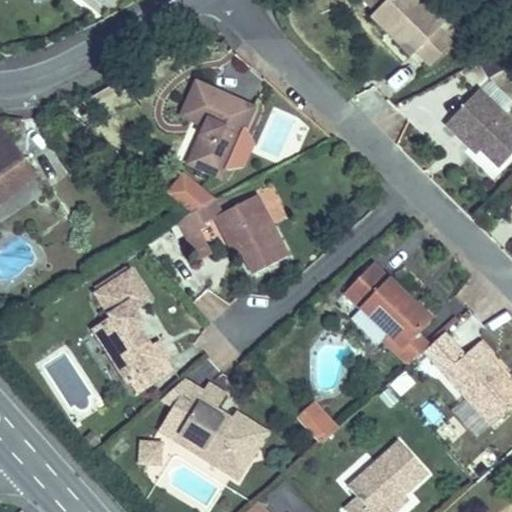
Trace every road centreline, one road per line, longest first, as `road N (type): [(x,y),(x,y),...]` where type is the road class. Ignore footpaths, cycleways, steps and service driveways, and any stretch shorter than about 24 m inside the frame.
road 1 (residential): [(405,181),(220,0)]
road 2 (residential): [(405,181),(212,338)]
road 3 (residential): [(0,85),(64,71),(190,0)]
road 4 (residential): [(511,285),(405,181)]
